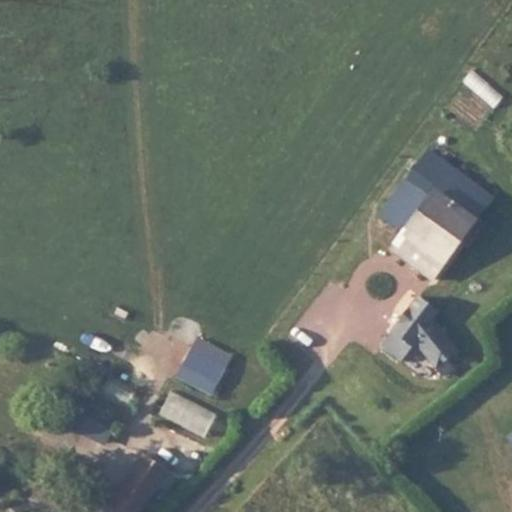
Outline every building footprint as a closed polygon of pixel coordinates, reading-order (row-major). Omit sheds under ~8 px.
[(464,209),(484,188),(431,153),(415,178),(464,209)] [(375,238),(413,263),(464,209),(415,178),(375,238)] [(498,197),(484,188),(464,209),(483,221),(498,197)] [(413,263),(441,282),(483,221),(464,209),(413,263)] [(420,297),(397,335),(420,350),(436,323),(443,311),(420,297)] [(462,363),(436,323),(420,350),(439,379),(462,363)] [(420,350),(397,335),(386,353),(410,367),(420,350)] [(149,505),(161,487),(170,474),(171,472),(146,455),(124,488),(149,505)] [(161,487),(170,492),(178,480),(170,474),(161,487)] [(144,511),(149,505),(124,488),(112,505),(122,511),(144,511)]
